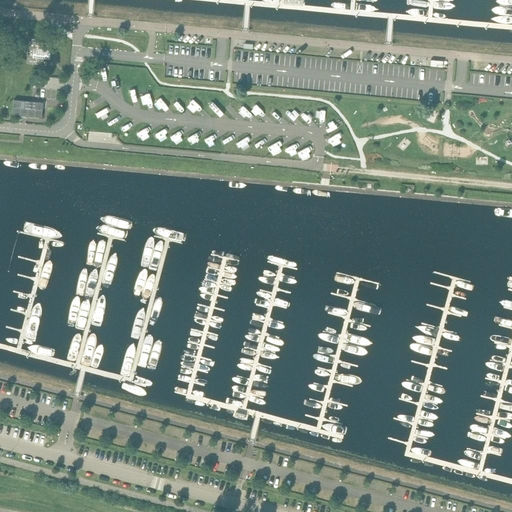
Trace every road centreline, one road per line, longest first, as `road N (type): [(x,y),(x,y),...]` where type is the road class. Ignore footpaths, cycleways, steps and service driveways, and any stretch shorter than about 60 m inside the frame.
road 1 (unclassified): [(511,60),(0,12)]
road 2 (unclassified): [(265,511),(0,441)]
road 3 (track): [(511,186),(330,168)]
